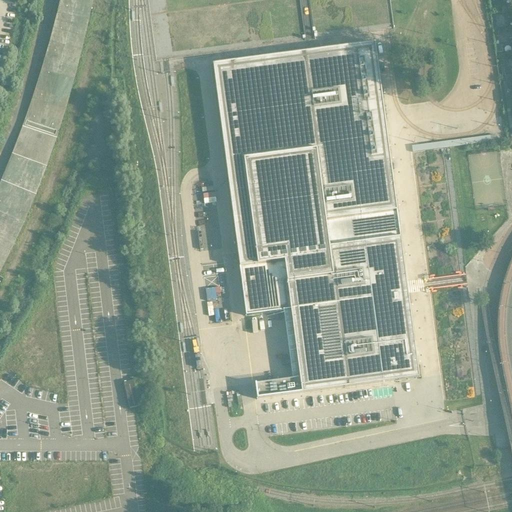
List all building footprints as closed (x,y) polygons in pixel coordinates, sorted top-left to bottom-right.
[(0,274),(8,260),(29,214),(42,183),(57,138),(70,96),(85,41),(93,0),(61,0),(51,37),(38,81),(22,128),(5,171),(0,184),(0,274)] [(254,384),(256,400),(419,378),(375,44),(374,44),(365,45),(346,47),(329,50),(311,52),(293,54),(276,57),(258,59),(240,61),(222,64),(212,65),(240,274),(246,316),(266,314),(280,312),(290,311),(299,378),(254,384)] [(482,137),(413,144),(413,150),(478,144),(478,141),(482,141),(482,137)] [(204,194),(206,206),(217,204),(215,192),(204,194)] [(137,406),(131,381),(122,383),(128,408),(137,406)]
